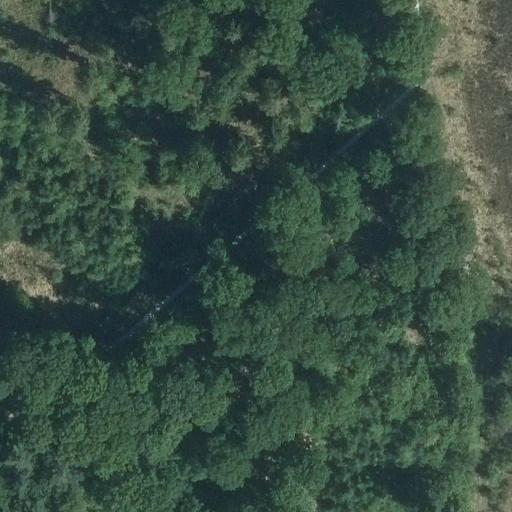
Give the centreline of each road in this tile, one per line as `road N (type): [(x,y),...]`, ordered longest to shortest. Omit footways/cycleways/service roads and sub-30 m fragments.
road 1 (track): [(479,511),(477,345),(433,76),(418,77)]
road 2 (track): [(178,511),(0,387)]
